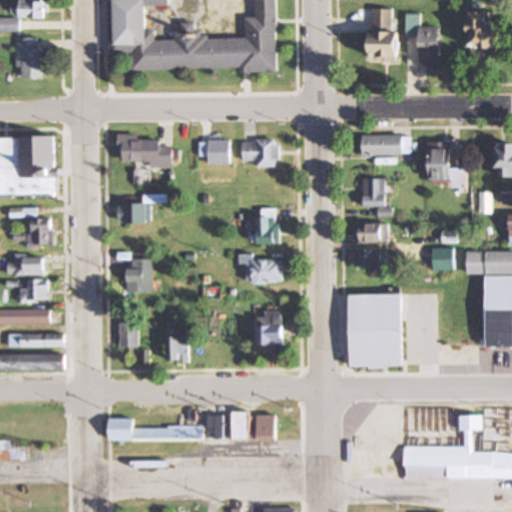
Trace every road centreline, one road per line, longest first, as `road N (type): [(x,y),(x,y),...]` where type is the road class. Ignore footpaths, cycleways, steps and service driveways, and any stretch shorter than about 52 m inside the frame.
road 1 (residential): [(93,511),(84,0)]
road 2 (residential): [(324,511),(317,0)]
road 3 (residential): [(323,390),(0,395)]
road 4 (residential): [(317,107),(0,109)]
road 5 (residential): [(324,492),(93,486)]
road 6 (residential): [(511,107),(317,107)]
road 7 (residential): [(323,390),(511,391)]
road 8 (residential): [(511,490),(324,492)]
